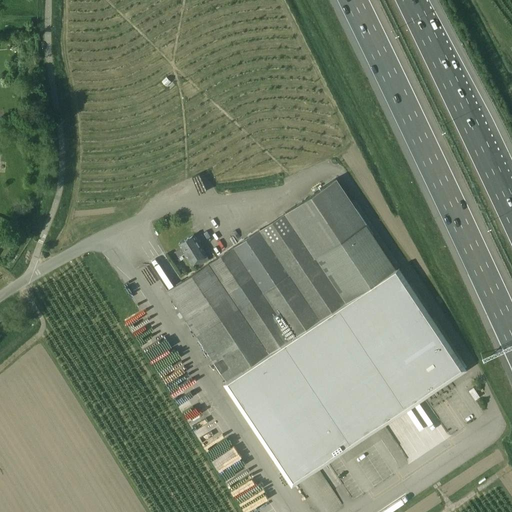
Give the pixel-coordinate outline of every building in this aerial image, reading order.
[(335,179),(287,211),(317,254),(364,223),(335,179)] [(317,254),(287,211),(166,291),(292,482),(462,369),(364,223),(317,254)] [(206,256),(194,235),(179,244),(191,265),(194,263),(197,267),(209,260),(206,256)] [(142,312),(125,320),(135,339),(152,330),(142,312)] [(330,506),(340,499),(329,484),(319,491),(330,506)]
